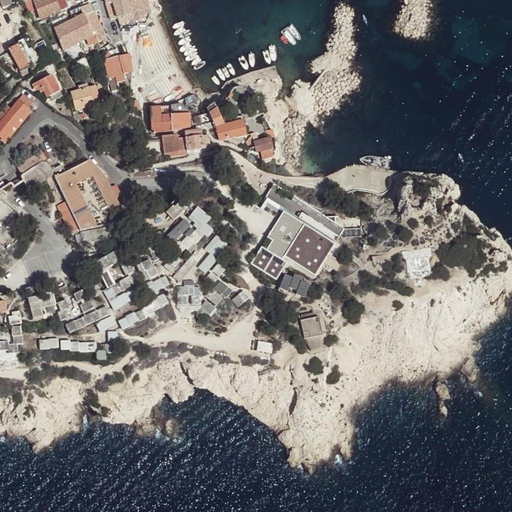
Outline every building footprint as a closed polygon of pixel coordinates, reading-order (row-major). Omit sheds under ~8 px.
[(35,10),(31,0),(27,0),(25,1),(30,13),(32,11),(35,10)] [(67,9),(64,0),(33,0),(41,19),(67,9)] [(151,14),(147,0),(105,0),(112,20),(118,18),(119,24),(133,19),(132,18),(133,17),(135,22),(144,19),(143,16),(151,14)] [(94,32),(103,29),(90,4),(70,12),(73,19),(54,28),(63,50),(85,39),(93,36),(92,34),(94,32)] [(107,36),(103,29),(94,32),(98,40),(107,36)] [(98,40),(94,32),(92,34),(93,36),(85,39),(89,46),(99,42),(98,40)] [(30,65),(24,52),(33,48),(28,37),(18,42),(19,44),(9,49),(11,52),(17,64),(20,70),(29,65),(30,65)] [(40,60),(33,48),(24,52),(30,65),(40,60)] [(17,64),(11,52),(7,52),(2,55),(6,63),(12,60),(14,65),(17,64)] [(118,56),(118,57),(123,74),(133,72),(133,68),(130,54),(118,56)] [(119,75),(120,82),(125,81),(123,74),(118,57),(104,61),(110,77),(119,75)] [(27,72),(26,69),(30,67),(29,65),(20,70),(22,74),(27,72)] [(31,84),(47,77),(45,74),(39,78),(37,76),(30,82),(31,84)] [(60,91),(51,75),(47,77),(31,84),(36,89),(39,89),(41,92),(43,91),(44,91),(48,97),(51,96),(60,91)] [(100,103),(95,85),(88,88),(79,90),(71,93),(76,110),(100,103)] [(62,95),(60,91),(51,96),(53,100),(62,95)] [(27,108),(31,103),(22,96),(11,110),(6,107),(0,114),(0,137),(2,139),(27,108)] [(141,110),(138,100),(132,101),(134,111),(141,110)] [(215,103),(207,108),(209,113),(217,107),(215,103)] [(190,128),(190,114),(182,104),(171,106),(172,116),(172,130),(184,129),(184,128),(190,128)] [(150,116),(172,116),(171,106),(150,107),(150,116)] [(225,125),(217,107),(209,113),(213,122),(216,128),(225,125)] [(0,141),(4,145),(31,112),(27,108),(2,139),(0,137),(0,141)] [(213,122),(209,113),(191,117),(192,127),(213,122)] [(152,131),(172,130),(172,116),(150,116),(152,131)] [(247,137),(245,120),(235,123),(225,125),(216,128),(219,141),(235,138),(236,139),(247,137)] [(275,138),(273,130),(265,131),(269,139),(275,138)] [(195,146),(197,146),(200,145),(200,138),(193,138),(192,132),(176,134),(177,144),(178,150),(178,152),(195,150),(195,151),(198,150),(197,148),(195,148),(195,146)] [(178,150),(177,144),(170,144),(169,136),(153,138),(155,155),(165,153),(170,152),(170,151),(178,150)] [(249,148),(255,148),(254,142),(254,141),(251,141),(250,137),(246,143),(249,148)] [(272,148),(269,139),(254,142),(255,148),(256,151),(258,152),(260,151),(271,148),(272,148)] [(274,157),(271,148),(260,151),(261,153),(273,158),(274,157)] [(24,173),(46,159),(41,152),(26,162),(21,162),(15,166),(21,174),(24,173)] [(270,161),(273,158),(261,153),(262,159),(270,161)] [(105,178),(91,159),(86,162),(93,177),(106,202),(116,197),(105,178)] [(53,176),(51,170),(49,165),(45,162),(43,161),(24,173),(23,177),(24,178),(25,179),(25,181),(23,183),(28,190),(53,176)] [(93,177),(86,162),(65,173),(61,165),(51,170),(53,176),(61,191),(65,201),(56,206),(63,220),(69,231),(71,231),(72,232),(79,230),(99,227),(82,190),(79,184),(93,177)] [(118,183),(112,185),(116,197),(122,195),(118,183)] [(304,207),(306,206),(273,185),(272,187),(269,191),(265,197),(285,209),(283,212),(296,220),(301,212),(304,207)] [(14,232),(24,219),(17,213),(19,212),(0,196),(0,247),(2,245),(6,241),(14,232)] [(120,206),(116,197),(106,202),(112,215),(122,210),(120,206)] [(278,220),(283,212),(285,209),(265,197),(263,200),(259,207),(278,220)] [(175,206),(169,213),(170,215),(176,221),(190,208),(184,201),(177,208),(175,206)] [(198,206),(189,216),(191,218),(194,221),(197,218),(204,212),(198,206)] [(301,212),(296,220),(300,223),(304,225),(320,235),(334,244),(339,236),(344,230),(338,226),(327,219),(306,206),(304,207),(301,212)] [(127,221),(122,210),(112,215),(116,223),(127,221)] [(204,224),(210,218),(204,212),(197,218),(200,220),(201,222),(204,224)] [(278,220),(267,237),(272,241),(268,248),(266,250),(270,253),(274,255),(277,258),(281,260),(283,258),(284,256),(288,249),(294,241),(298,233),(304,225),(300,223),(296,220),(283,212),(278,220)] [(344,230),(361,228),(361,217),(327,219),(338,226),(344,230)] [(177,224),(184,231),(186,229),(190,225),(183,218),(177,224)] [(198,225),(196,228),(205,237),(211,231),(204,224),(201,222),(198,225)] [(184,231),(177,224),(165,236),(168,239),(171,243),(178,236),(184,231)] [(328,254),(334,244),(320,235),(304,225),(298,233),(294,241),(288,249),(284,256),(299,266),(314,276),(322,263),(323,262),(324,260),(325,259),(328,254)] [(107,240),(105,228),(79,233),(80,234),(81,243),(82,244),(107,240)] [(361,228),(344,230),(339,236),(342,238),(362,237),(361,228)] [(200,238),(190,229),(188,231),(184,235),(186,237),(194,244),(200,238)] [(18,240),(18,235),(14,232),(6,241),(9,244),(14,244),(18,240)] [(155,245),(158,250),(161,248),(166,245),(159,232),(150,237),(155,245)] [(210,242),(221,252),(226,245),(215,236),(213,239),(210,242)] [(183,240),(180,243),(185,248),(190,253),(196,246),(194,244),(186,237),(183,240)] [(11,247),(14,244),(9,244),(6,241),(2,245),(4,247),(5,245),(7,246),(6,247),(5,248),(7,251),(11,247)] [(175,246),(172,249),(179,255),(185,248),(180,243),(178,242),(175,246)] [(221,252),(210,242),(207,246),(203,250),(209,254),(215,259),(221,252)] [(158,250),(155,245),(147,250),(149,253),(154,262),(162,258),(158,250)] [(266,250),(260,247),(250,264),(263,272),(275,280),(286,263),(281,260),(277,258),(274,255),(270,253),(266,250)] [(428,271),(427,259),(430,256),(429,249),(419,250),(418,250),(400,253),(370,258),(371,263),(404,258),(405,272),(406,273),(408,275),(411,275),(417,275),(424,275),(426,275),(428,273),(428,271)] [(100,273),(108,269),(115,266),(123,262),(117,251),(94,261),(100,273)] [(179,283),(197,263),(195,261),(193,260),(198,254),(195,251),(172,277),(175,280),(179,283)] [(215,259),(209,254),(206,257),(204,260),(211,267),(217,261),(215,259)] [(336,271),(341,262),(330,255),(328,254),(325,259),(324,260),(323,262),(322,263),(324,264),(336,271)] [(170,273),(180,261),(173,255),(163,267),(167,270),(170,273)] [(139,274),(152,267),(148,260),(135,266),(138,270),(139,274)] [(211,267),(204,260),(200,264),(197,268),(205,275),(211,267)] [(134,270),(130,262),(127,263),(124,265),(121,266),(125,274),(134,270)] [(225,270),(217,264),(214,267),(211,271),(219,277),(222,274),(225,270)] [(152,267),(139,274),(142,279),(143,282),(149,279),(158,275),(154,267),(152,267)] [(108,269),(100,273),(106,287),(115,283),(110,272),(108,269)] [(217,279),(210,272),(207,276),(203,280),(206,281),(211,286),(217,279)] [(288,287),(292,277),(283,274),(278,287),(287,291),(288,287)] [(296,290),(300,280),(302,277),(293,274),(292,277),(288,287),(296,290)] [(115,283),(119,291),(133,284),(132,282),(130,276),(115,283)] [(152,282),(156,291),(169,285),(165,276),(156,280),(152,282)] [(300,280),(296,290),(295,294),(303,297),(309,284),(300,280)] [(233,291),(221,281),(218,285),(215,289),(227,298),(233,291)] [(156,291),(152,282),(151,282),(147,283),(143,285),(147,293),(149,298),(155,296),(158,294),(156,291)] [(115,283),(106,287),(102,289),(106,297),(114,293),(116,292),(119,291),(115,283)] [(97,293),(93,284),(90,285),(84,288),(88,297),(97,293)] [(147,293),(143,285),(139,286),(134,288),(138,297),(147,293)] [(186,295),(186,287),(182,287),(178,287),(178,305),(187,305),(186,295)] [(193,287),(193,295),(193,305),(196,305),(201,305),(201,292),(201,287),(197,287),(193,287)] [(223,299),(211,289),(208,293),(205,297),(217,306),(223,299)] [(80,301),(86,298),(81,290),(72,294),(75,299),(77,303),(80,301)] [(124,294),(127,301),(128,303),(137,299),(133,290),(128,292),(124,294)] [(237,308),(249,298),(246,295),(243,290),(231,300),(237,308)] [(55,302),(52,291),(26,299),(31,317),(43,314),(40,307),(55,302)] [(115,296),(119,304),(127,301),(124,294),(123,292),(118,295),(115,296)] [(160,305),(168,301),(164,292),(160,294),(155,296),(157,299),(160,305)] [(119,304),(115,296),(115,294),(114,293),(106,297),(112,310),(120,306),(119,304)] [(196,310),(196,305),(193,305),(193,295),(186,295),(187,305),(178,305),(177,305),(178,307),(181,311),(184,311),(190,310),(196,310)] [(86,298),(80,301),(81,303),(82,305),(79,306),(80,310),(82,312),(93,307),(88,297),(86,298)] [(153,301),(149,303),(150,305),(153,311),(161,307),(160,305),(157,299),(153,301)] [(59,311),(65,309),(67,309),(69,308),(66,300),(56,303),(59,311)] [(217,310),(207,301),(204,304),(200,308),(211,317),(217,310)] [(146,307),(142,309),(142,310),(145,317),(154,313),(153,311),(150,305),(146,307)] [(109,315),(105,307),(101,308),(97,310),(101,319),(109,315)] [(65,309),(59,311),(56,313),(59,322),(69,318),(66,311),(65,309)] [(94,311),(89,314),(92,322),(101,319),(97,310),(94,311)] [(138,312),(134,314),(138,321),(138,322),(146,318),(145,317),(142,310),(138,312)] [(22,324),(19,311),(10,313),(11,317),(7,318),(9,326),(22,324)] [(321,334),(317,316),(314,317),(313,312),(297,315),(302,339),(311,350),(318,348),(319,339),(321,334)] [(129,315),(125,317),(126,318),(129,325),(138,321),(134,314),(134,313),(129,315)] [(83,316),(81,317),(84,326),(92,322),(89,314),(83,316)] [(112,321),(110,316),(94,323),(98,332),(106,328),(114,325),(112,321)] [(76,319),(72,321),(76,330),(84,326),(81,317),(76,319)] [(122,320),(118,322),(122,330),(130,326),(129,325),(126,318),(122,320)] [(67,323),(64,324),(68,333),(76,330),(72,321),(67,323)] [(12,336),(20,335),(20,326),(10,327),(11,336),(12,336)] [(107,337),(108,342),(117,341),(117,332),(107,332),(107,337)] [(13,345),(17,345),(22,344),(21,335),(20,335),(12,336),(13,345)] [(48,340),(48,349),(58,348),(57,339),(53,339),(48,339),(48,340)] [(48,349),(48,340),(43,340),(39,340),(39,350),(48,349)] [(69,350),(69,342),(69,341),(65,341),(60,341),(60,350),(69,350)] [(271,353),(273,343),(257,341),(255,351),(271,353)] [(0,351),(8,351),(8,345),(8,342),(0,342),(0,351)] [(69,342),(69,350),(69,352),(78,352),(78,343),(78,342),(74,342),(69,342)] [(87,353),(87,343),(82,343),(78,343),(78,352),(78,353),(87,353)] [(87,343),(87,353),(90,352),(95,352),(96,352),(96,351),(96,343),(91,343),(87,343)] [(17,345),(13,345),(8,345),(8,351),(8,354),(18,354),(17,345)] [(105,351),(105,354),(114,354),(114,347),(114,345),(106,345),(104,345),(105,351)] [(116,347),(114,347),(114,354),(105,354),(105,360),(96,361),(95,352),(90,352),(91,361),(92,364),(94,365),(103,364),(109,364),(113,363),(116,361),(116,359),(116,347)] [(105,354),(105,351),(100,351),(96,351),(96,352),(95,352),(96,361),(105,360),(105,354)] [(18,354),(8,354),(0,354),(0,363),(1,363),(7,363),(13,362),(14,363),(19,362),(21,359),(20,354),(18,354)]
